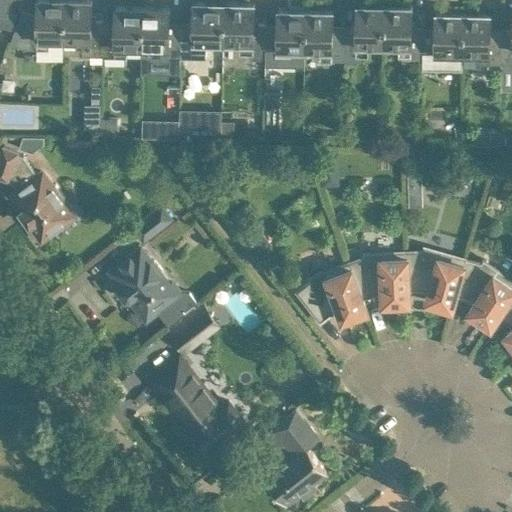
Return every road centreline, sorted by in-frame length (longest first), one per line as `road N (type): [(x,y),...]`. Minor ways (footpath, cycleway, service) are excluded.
road 1 (residential): [(402,458),(157,145)]
road 2 (unclassified): [(175,511),(0,284)]
